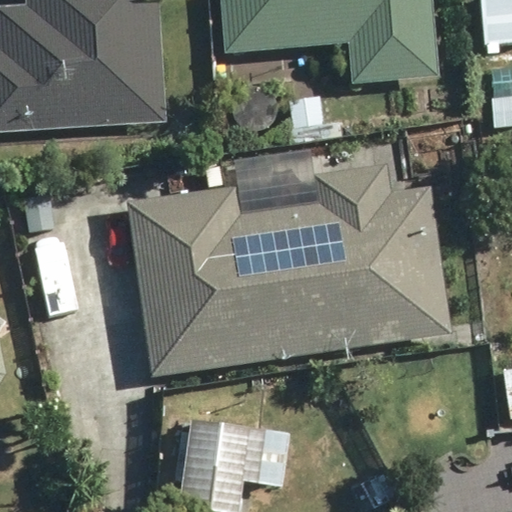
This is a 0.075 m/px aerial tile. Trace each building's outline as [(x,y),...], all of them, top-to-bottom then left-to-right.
[(0,16),(0,138),(157,127),(148,9),(187,6),(186,0),(18,0),(20,15),(0,16)] [(213,0),(218,56),(344,48),(347,89),(430,84),(424,0),(213,0)] [(511,0),(475,1),(477,51),(511,50),(511,0)] [(511,102),(487,103),(488,133),(511,132),(511,102)] [(317,131),(315,103),(283,106),(285,134),(317,131)] [(306,183),(310,210),(275,215),(297,360),(443,339),(421,194),(384,199),(379,172),(306,183)] [(297,360),(275,215),(233,221),(229,194),(119,211),(144,383),(297,360)] [(511,374),(498,376),(503,426),(511,425),(511,374)] [(183,428),(173,511),(232,511),(235,488),(251,490),(257,437),(183,428)]
